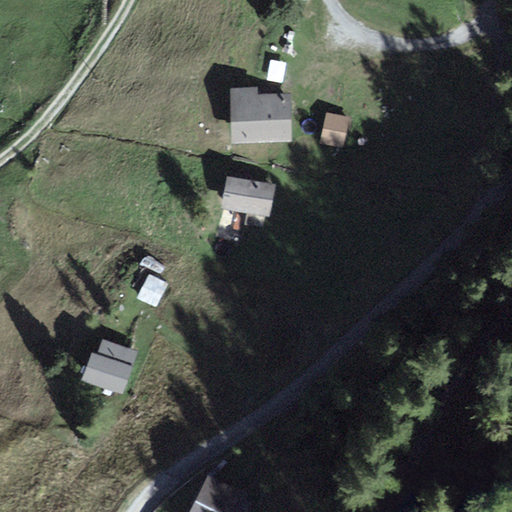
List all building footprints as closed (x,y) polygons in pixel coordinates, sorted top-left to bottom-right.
[(260,80),(230,82),(234,138),(293,134),(290,93),(261,95),(260,80)] [(351,119),(326,115),(321,144),(347,148),(351,119)] [(277,187),(227,177),(221,208),(271,217),(277,187)] [(170,286),(147,276),(136,300),(159,310),(170,286)] [(137,351),(96,337),(82,374),(123,389),(137,351)] [(239,511),(250,492),(207,470),(184,511),(239,511)]
